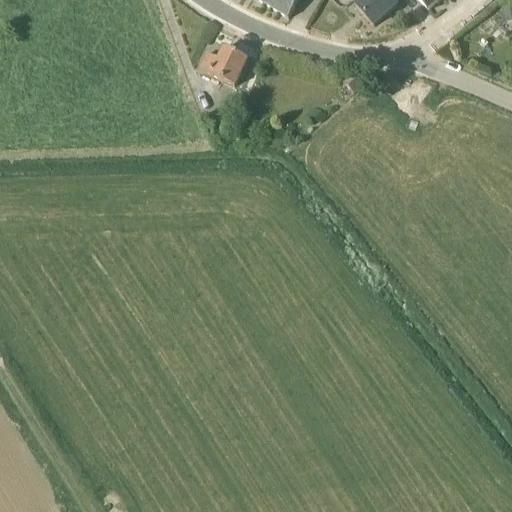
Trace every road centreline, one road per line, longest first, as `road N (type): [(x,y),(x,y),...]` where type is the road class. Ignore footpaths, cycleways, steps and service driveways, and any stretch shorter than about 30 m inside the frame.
road 1 (residential): [(408,56),(348,56),(273,38),(199,0)]
road 2 (track): [(85,511),(0,373)]
